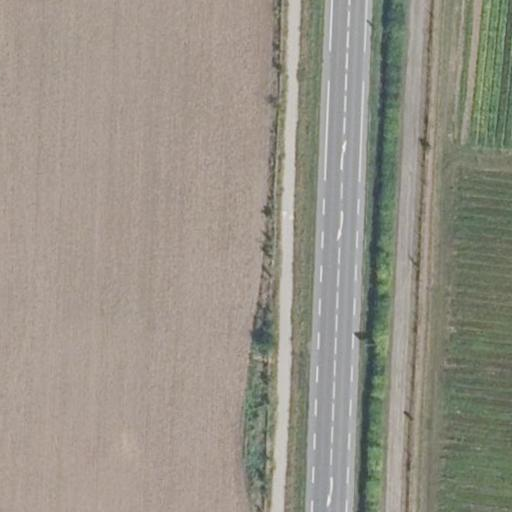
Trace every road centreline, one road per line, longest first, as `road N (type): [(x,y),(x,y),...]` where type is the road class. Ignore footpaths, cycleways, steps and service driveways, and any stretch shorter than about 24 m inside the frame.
road 1 (track): [(426,511),(451,0)]
road 2 (secondary): [(351,0),(330,511)]
